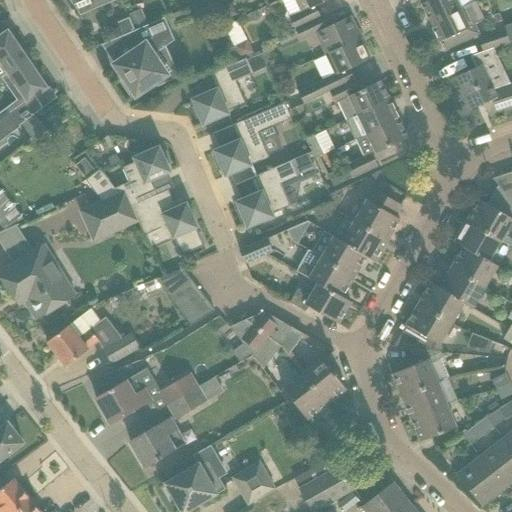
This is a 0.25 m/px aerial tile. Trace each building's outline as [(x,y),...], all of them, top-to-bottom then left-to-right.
[(287,33),(295,29),(320,17),(315,6),(327,0),(294,0),(300,13),(282,22),(287,33)] [(421,4),(430,23),(460,9),(455,0),(422,0),(424,3),(421,4)] [(460,9),(430,23),(439,42),(442,40),(446,49),(479,34),(474,25),(469,28),(460,9)] [(130,18),(134,29),(146,24),(141,13),(130,18)] [(316,33),(326,54),(360,38),(350,16),(325,28),(320,17),(295,29),(301,40),(316,33)] [(134,31),(122,36),(130,53),(113,65),(124,80),(121,82),(130,95),(133,93),(135,97),(167,75),(153,55),(174,41),(164,18),(134,31)] [(117,23),(122,36),(134,31),(128,18),(117,23)] [(478,39),(481,51),(509,42),(505,30),(478,39)] [(0,63),(7,73),(27,60),(7,31),(0,35),(0,63)] [(305,104),(330,91),(354,80),(349,69),(370,59),(360,38),(326,54),(336,75),(299,93),(305,104)] [(263,53),(247,60),(253,74),(268,67),(263,53)] [(191,99),(194,107),(191,108),(196,118),(199,117),(202,125),(228,114),(226,111),(244,103),(235,81),(253,74),(247,60),(246,58),(209,74),(215,89),(191,99)] [(27,60),(7,73),(7,74),(1,78),(16,100),(0,112),(0,141),(20,127),(19,125),(43,108),(35,97),(47,88),(27,60)] [(511,83),(492,90),(480,65),(455,77),(471,110),(483,104),(489,116),(511,108),(511,83)] [(347,120),(389,100),(380,81),(359,91),(354,80),(330,91),(335,103),(338,101),(347,120)] [(398,119),(389,100),(347,120),(357,139),(368,134),(398,119)] [(213,160),(218,170),(221,169),(224,176),(268,157),(257,133),(291,118),(284,103),(231,125),(238,140),(213,151),(216,159),(213,160)] [(368,134),(377,153),(408,138),(398,119),(368,134)] [(318,148),(313,136),(305,140),(311,151),(314,158),(333,149),(330,143),(318,148)] [(85,180),(101,202),(124,192),(131,207),(156,195),(156,194),(150,180),(169,172),(166,164),(169,163),(164,152),(161,154),(158,146),(132,158),(134,162),(122,168),(128,182),(114,188),(99,169),(85,180)] [(289,206),(279,184),(297,176),(296,174),(313,167),(307,153),(253,177),(260,191),(235,202),(239,210),(236,211),(240,221),(243,220),(246,228),(272,217),(271,214),(289,206)] [(346,166),(352,177),(376,165),(370,154),(346,166)] [(511,186),(502,190),(511,203),(511,186)] [(479,200),(467,221),(500,240),(506,230),(511,233),(511,203),(502,190),(500,188),(489,206),(479,200)] [(0,225),(3,229),(23,218),(0,189),(0,225)] [(131,207),(137,221),(144,235),(161,228),(166,241),(175,237),(182,253),(202,245),(194,228),(196,227),(185,203),(183,204),(180,197),(173,201),(168,189),(156,194),(156,195),(131,207)] [(373,189),(354,221),(386,241),(399,220),(394,216),(401,205),(373,189)] [(93,241),(137,221),(131,207),(124,192),(101,202),(80,211),(93,241)] [(338,201),(326,206),(330,216),(343,211),(338,201)] [(330,216),(326,206),(313,212),(317,222),(330,216)] [(354,221),(342,242),(341,242),(366,256),(366,257),(374,262),(386,241),(354,221)] [(454,242),(463,247),(487,261),(488,261),(500,240),(467,221),(454,242)] [(287,230),(291,240),(298,244),(303,234),(299,225),(287,230)] [(333,236),(321,257),(321,258),(354,277),(366,257),(366,256),(341,242),(342,242),(333,236)] [(239,251),(244,263),(272,251),(266,239),(239,251)] [(14,262),(0,271),(0,277),(13,298),(19,294),(24,301),(36,320),(53,310),(67,300),(50,274),(59,268),(44,244),(14,262)] [(463,247),(451,267),(484,287),(496,266),(488,261),(487,261),(463,247)] [(296,272),(317,284),(341,298),(342,297),(354,277),(321,258),(321,257),(308,250),(296,272)] [(451,267),(439,288),(463,302),(463,303),(471,308),(484,287),(451,267)] [(155,280),(168,296),(189,279),(181,269),(155,280)] [(168,296),(175,306),(197,289),(189,279),(168,296)] [(430,283),(418,304),(451,323),(463,303),(463,302),(439,288),(430,283)] [(317,284),(310,296),(297,289),(289,302),(305,312),(308,307),(338,324),(350,302),(342,297),(341,298),(317,284)] [(175,306),(183,316),(205,299),(197,289),(175,306)] [(205,299),(183,316),(190,326),(214,311),(205,299)] [(401,347),(409,348),(441,351),(442,346),(439,344),(451,323),(418,304),(405,325),(412,329),(401,347)] [(291,327),(268,314),(264,313),(259,313),(245,320),(269,338),(269,339),(277,345),(291,327)] [(47,342),(65,367),(87,350),(86,349),(97,342),(111,364),(139,348),(130,334),(122,338),(105,317),(90,330),(81,317),(69,326),(47,342)] [(254,358),(269,339),(269,338),(245,320),(229,327),(243,344),(250,354),(254,358)] [(511,332),(508,330),(502,339),(511,344),(511,332)] [(299,345),(316,358),(325,346),(308,333),(299,345)] [(477,351),(487,352),(492,341),(471,333),(466,347),(477,351)] [(243,344),(233,352),(241,362),(250,354),(243,344)] [(392,374),(401,397),(436,382),(427,360),(441,354),(441,351),(409,348),(415,364),(392,374)] [(345,389),(334,375),(336,374),(334,370),(332,372),(321,359),(302,374),(326,404),(345,389)] [(147,368),(95,398),(111,424),(128,414),(135,410),(161,395),(163,394),(161,392),(157,385),(147,368)] [(163,394),(161,395),(167,406),(196,389),(198,388),(190,374),(161,392),(163,394)] [(326,404),(302,374),(283,389),(306,419),(326,404)] [(491,380),(496,389),(508,383),(504,374),(491,380)] [(196,389),(167,406),(175,419),(222,391),(214,378),(198,388),(196,389)] [(401,397),(410,419),(446,404),(436,382),(401,397)] [(511,390),(508,383),(496,389),(500,399),(511,393),(511,390)] [(511,400),(500,408),(506,418),(511,414),(511,400)] [(446,404),(410,419),(420,442),(455,427),(446,404)] [(129,441),(145,468),(184,445),(169,418),(129,441)] [(0,460),(23,443),(7,422),(0,427),(0,460)] [(511,430),(502,439),(511,451),(511,430)] [(511,451),(502,439),(479,457),(504,489),(511,482),(511,451)] [(185,511),(225,489),(219,478),(225,475),(209,446),(192,456),(197,464),(164,483),(165,486),(164,488),(171,500),(173,499),(180,511),(185,511)] [(504,489),(479,457),(456,475),(481,507),(504,489)] [(232,477),(248,504),(275,488),(259,461),(232,477)] [(313,511),(355,489),(337,467),(300,488),(313,511)] [(0,489),(0,511),(16,511),(30,501),(12,479),(0,489)] [(360,508),(363,511),(401,511),(411,505),(392,482),(360,508)] [(39,511),(30,501),(16,511),(39,511)]
